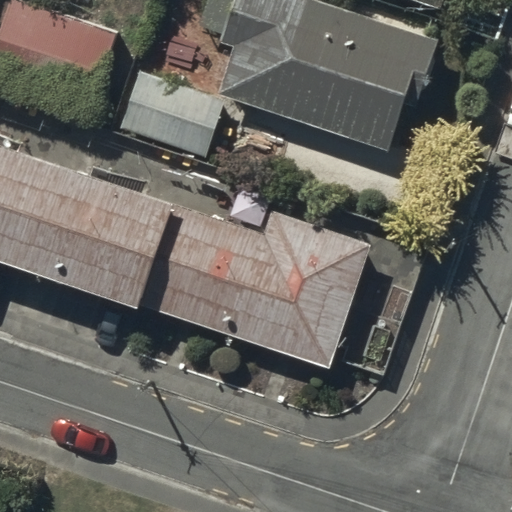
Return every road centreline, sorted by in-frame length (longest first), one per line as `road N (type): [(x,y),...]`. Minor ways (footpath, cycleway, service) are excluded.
road 1 (residential): [(0,382),(395,511)]
road 2 (residential): [(511,303),(443,511)]
